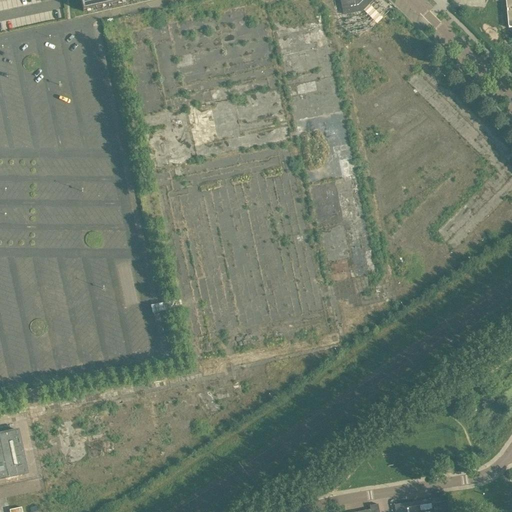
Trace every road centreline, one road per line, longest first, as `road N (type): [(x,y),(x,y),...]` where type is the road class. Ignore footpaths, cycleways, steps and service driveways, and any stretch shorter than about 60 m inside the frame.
road 1 (unknown): [(383,252),(330,0)]
road 2 (residential): [(300,511),(481,475),(511,452)]
road 3 (residential): [(511,96),(412,0)]
